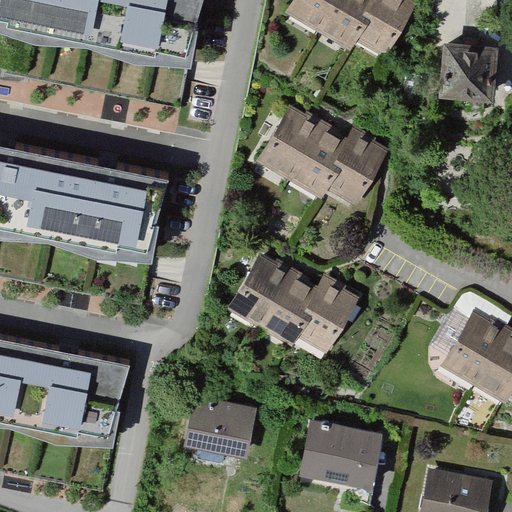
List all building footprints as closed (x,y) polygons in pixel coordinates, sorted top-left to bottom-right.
[(203,0),(0,0),(0,21),(33,33),(86,34),(133,53),(191,55),(203,0)] [(295,0),(288,13),(354,52),(360,41),(389,59),(421,2),(417,0),(295,0)] [(503,44),(448,39),(443,95),(499,100),(503,44)] [(309,115),(293,105),(259,163),(325,201),(331,191),(360,208),(392,151),(379,143),(381,139),(357,126),(350,139),(335,130),(336,127),(310,112),(309,115)] [(170,172),(0,136),(0,229),(42,231),(96,249),(153,251),(170,172)] [(279,263),(264,253),(230,311),(295,349),(301,339),(330,356),(362,300),(349,292),(350,288),(327,275),(320,287),(308,280),(310,276),(281,259),(279,263)] [(493,320),(478,311),(445,368),(511,407),(511,404),(511,326),(495,317),(493,320)] [(132,361),(0,333),(0,418),(4,419),(57,438),(113,438),(132,361)] [(261,407),(200,395),(190,446),(251,458),(261,407)] [(386,434),(315,421),(304,477),(375,491),(386,434)] [(491,511),(497,483),(434,471),(425,511),(491,511)]
